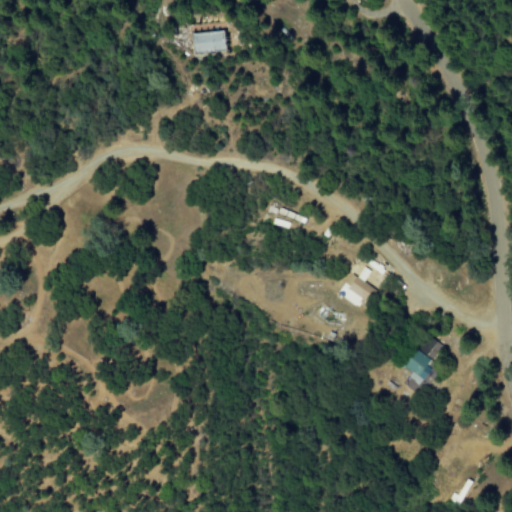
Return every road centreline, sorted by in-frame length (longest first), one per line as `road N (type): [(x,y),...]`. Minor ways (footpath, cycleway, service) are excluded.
road 1 (residential): [(0,205),(118,152),(253,165),(288,174),(346,211),(449,307),(505,327)]
road 2 (residential): [(511,352),(490,148),(410,0)]
